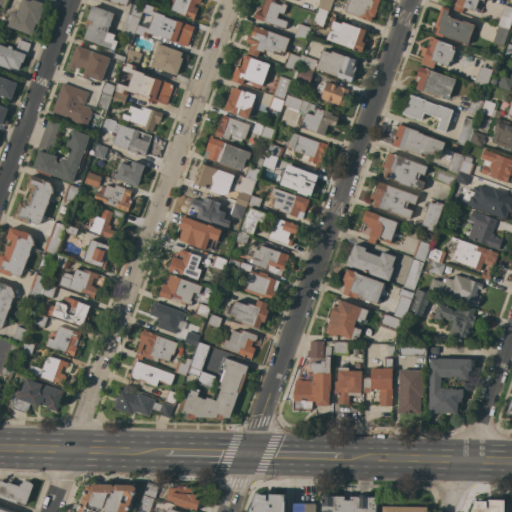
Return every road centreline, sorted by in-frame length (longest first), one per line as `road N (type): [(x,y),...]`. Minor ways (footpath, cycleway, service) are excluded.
road 1 (residential): [(412,0),(226,511)]
road 2 (residential): [(233,0),(48,511)]
road 3 (residential): [(70,0),(0,190)]
road 4 (residential): [(511,330),(445,511)]
road 5 (primary): [(511,461),(347,456)]
